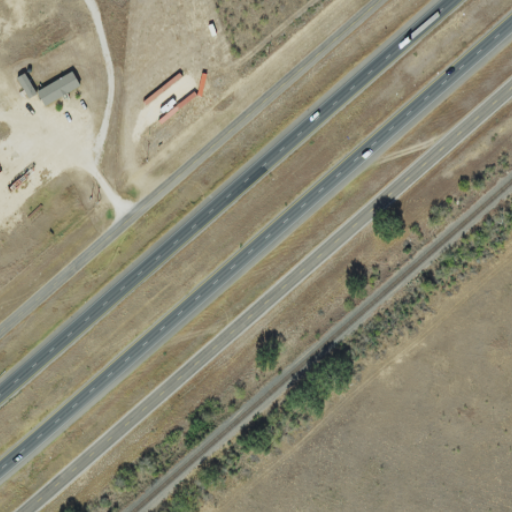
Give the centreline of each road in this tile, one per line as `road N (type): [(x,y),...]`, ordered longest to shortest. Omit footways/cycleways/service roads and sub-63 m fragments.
road 1 (motorway): [(0,471),(511,27)]
road 2 (tertiary): [(14,511),(511,84)]
road 3 (motorway): [(441,0),(0,390)]
road 4 (tertiary): [(0,325),(374,0)]
